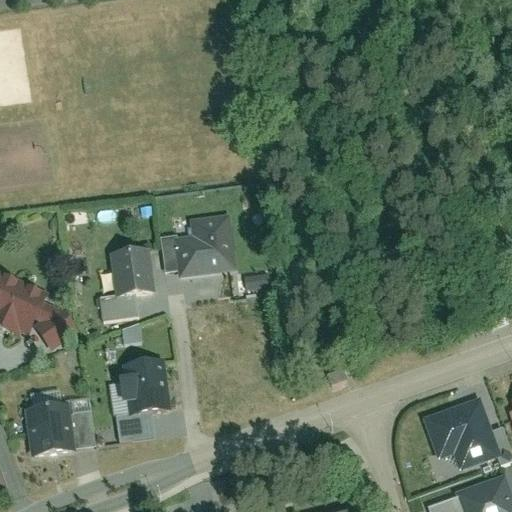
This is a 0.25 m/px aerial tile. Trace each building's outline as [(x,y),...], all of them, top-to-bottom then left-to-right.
[(238,275),(230,219),(191,224),(194,242),(181,244),(180,239),(162,242),(167,276),(180,274),(181,283),(238,275)] [(156,297),(150,255),(112,260),(119,303),(156,297)] [(50,302),(0,279),(0,320),(34,337),(36,333),(39,334),(52,352),(80,331),(64,313),(48,307),(50,302)] [(140,328),(122,329),(123,347),(141,345),(140,328)] [(171,415),(165,365),(125,369),(131,420),(117,422),(120,447),(157,443),(154,417),(171,415)] [(484,398),(425,419),(437,454),(432,456),(442,484),(506,461),(484,398)] [(70,408),(25,414),(32,463),(76,457),(70,408)] [(511,511),(511,485),(508,476),(461,494),(467,511),(511,511)]
